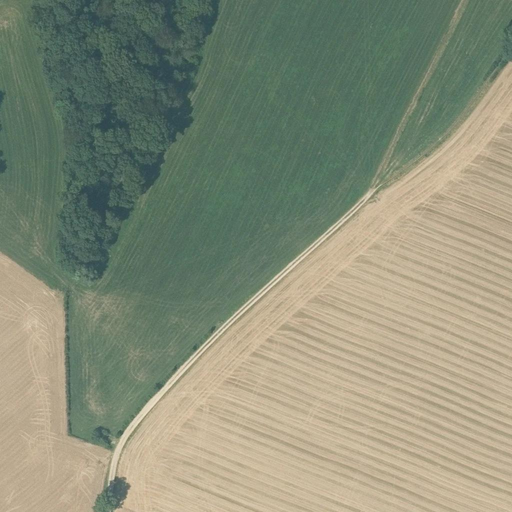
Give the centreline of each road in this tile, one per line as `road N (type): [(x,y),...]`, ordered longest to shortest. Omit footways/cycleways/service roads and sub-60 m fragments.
road 1 (track): [(106,511),(112,457),(133,425),(225,325),(370,192)]
road 2 (track): [(370,192),(464,0)]
road 3 (track): [(370,192),(441,138),(511,44)]
